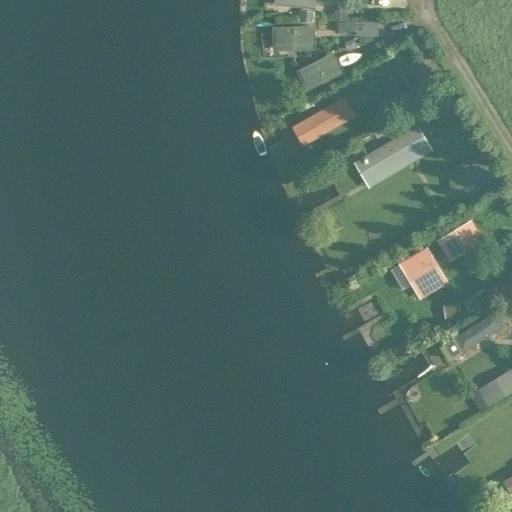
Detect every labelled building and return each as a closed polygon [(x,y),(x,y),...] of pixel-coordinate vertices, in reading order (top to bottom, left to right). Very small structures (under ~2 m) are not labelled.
[(311,16),(312,7),(298,5),(298,16),(311,16)] [(350,11),(351,29),(373,28),(372,10),(350,11)] [(274,39),(310,38),(310,23),(274,24),(274,39)] [(339,57),(356,54),(354,43),(336,46),(339,57)] [(333,52),(300,69),(307,83),(340,66),(333,52)] [(310,135),(353,110),(343,92),(300,117),(310,135)] [(364,157),(365,156),(374,170),(427,139),(416,122),(363,153),(364,154),(362,155),(364,157)] [(452,159),(459,180),(477,174),(470,153),(452,159)] [(449,249),(477,233),(469,219),(441,236),(449,249)] [(414,248),(416,251),(403,259),(420,287),(434,278),(423,262),(433,255),(425,242),(414,248)] [(461,345),(499,322),(491,309),(454,333),(461,345)] [(511,385),(511,369),(480,389),(487,401),(511,385)]
